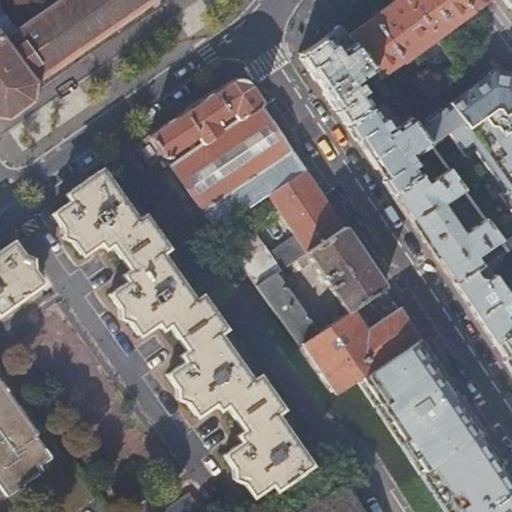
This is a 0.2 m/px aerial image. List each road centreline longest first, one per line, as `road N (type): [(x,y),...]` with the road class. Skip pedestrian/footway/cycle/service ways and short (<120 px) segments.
road 1 (residential): [(273,65),(511,423)]
road 2 (residential): [(9,193),(188,66)]
